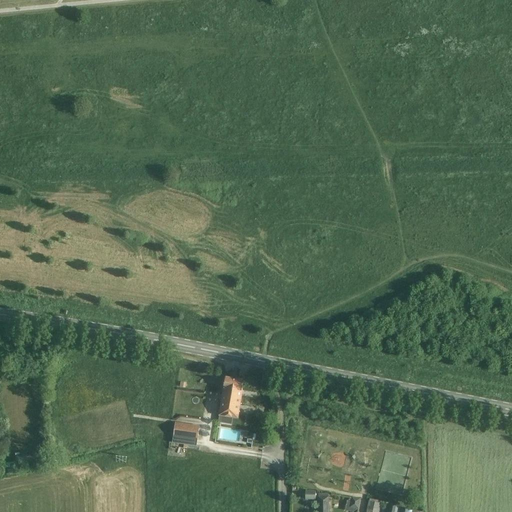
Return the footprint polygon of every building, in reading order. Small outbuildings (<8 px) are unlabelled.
[(244,380),(225,377),(224,387),(219,415),(238,418),(244,380)] [(174,437),(173,443),(197,446),(197,440),(199,426),(176,423),(175,430),(174,437)] [(15,463),(5,463),(5,468),(14,467),(25,467),(26,466),(26,452),(19,453),(19,457),(15,457),(15,463)] [(315,491),(305,491),(305,500),(315,500),(315,491)] [(65,495),(63,495),(61,511),(86,511),(87,508),(74,507),(76,496),(74,496),(65,495)] [(328,511),(328,497),(318,497),(318,511),(328,511)] [(359,499),(352,498),(351,507),(358,508),(359,499)] [(369,502),(366,511),(379,511),(381,504),(369,501),(369,502)] [(12,511),(13,503),(0,502),(0,511),(12,511)] [(26,511),(26,502),(13,503),(12,511),(26,511)] [(40,511),(40,502),(26,502),(26,511),(40,511)] [(54,511),(54,502),(40,502),(40,511),(54,511)]
